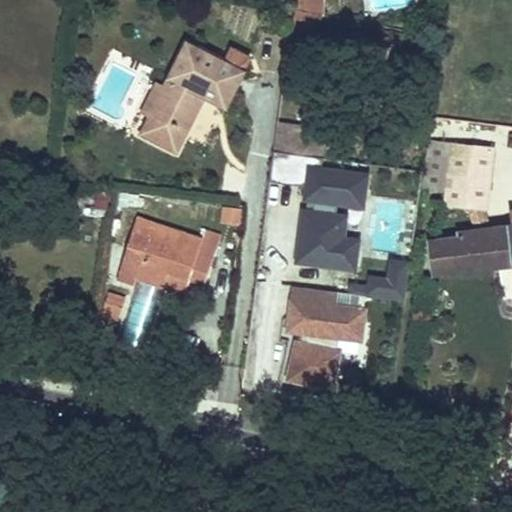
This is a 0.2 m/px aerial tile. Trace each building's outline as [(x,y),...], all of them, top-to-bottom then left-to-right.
[(289,18),(290,13),(261,7),(258,21),(288,27),(289,18)] [(220,66),(187,48),(165,89),(149,119),(141,132),(173,149),(198,103),(191,99),(196,91),(221,105),(237,76),(243,65),(226,55),(220,66)] [(149,119),(165,89),(157,84),(140,114),(149,119)] [(319,154),(323,127),(310,125),(298,126),(286,121),(274,119),(270,147),(319,154)] [(493,151),(431,142),(422,204),(465,209),(480,211),(485,212),(493,151)] [(357,202),(362,173),(317,166),(319,154),(270,147),(265,177),(303,183),(301,194),(310,196),(308,209),(299,208),(292,257),(348,265),(352,238),(337,236),(340,214),(331,213),(333,199),(357,202)] [(241,209),(222,207),(221,220),(240,221),(241,209)] [(480,211),(465,209),(473,233),(484,232),(480,211)] [(183,233),(139,218),(121,273),(118,281),(131,286),(134,278),(147,282),(153,265),(171,272),(169,278),(167,285),(181,289),(183,282),(200,287),(218,236),(205,233),(203,239),(183,233)] [(473,233),(456,235),(457,242),(428,244),(431,276),(511,268),(511,229),(484,232),(473,233)] [(404,303),(410,262),(391,259),(388,278),(370,275),(369,284),(354,282),(352,293),(368,295),(367,298),(404,303)] [(169,278),(171,272),(153,265),(147,282),(165,289),(167,285),(169,278)] [(354,337),(358,307),(327,303),(329,288),(287,282),(281,326),(295,328),(293,338),(289,338),(284,375),(327,382),(333,344),(329,344),(331,334),(354,337)] [(123,300),(109,295),(102,315),(116,320),(123,300)]
